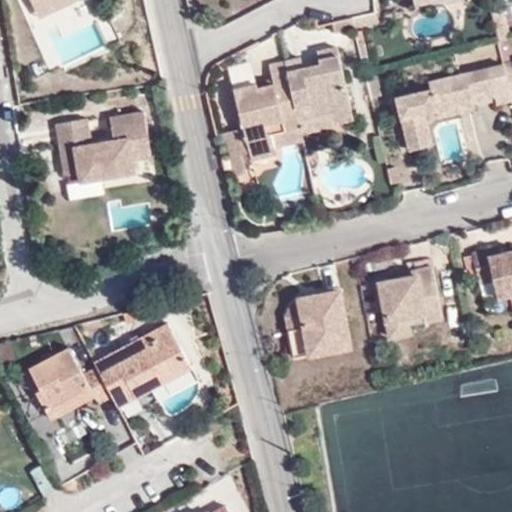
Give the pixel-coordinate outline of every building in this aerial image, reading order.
[(45,0),(34,5),(39,14),(72,0),(45,0)] [(493,13),(500,45),(511,41),(511,36),(506,11),(493,13)] [(333,110),(337,122),(356,118),(338,47),(319,50),(321,61),(304,64),(301,55),(284,59),(290,90),(277,92),(275,82),(258,86),(257,81),(234,88),(244,127),(250,151),(252,157),(274,151),(273,146),(271,133),(300,124),(299,117),(333,110)] [(290,90),(284,59),(272,62),(275,82),(277,92),(290,90)] [(511,63),(431,81),(432,89),(399,97),(410,152),(432,146),(426,113),(438,111),(439,119),(476,111),(475,102),(498,97),(499,104),(511,101),(511,63)] [(54,121),(63,173),(78,171),(80,178),(134,166),(132,155),(151,151),(146,128),(141,106),(108,113),(112,135),(90,140),(85,116),(54,121)] [(302,131),(337,122),(333,110),(299,117),(300,124),(302,131)] [(467,117),(474,159),(499,155),(492,113),(467,117)] [(273,146),(304,140),(302,131),(300,124),(271,133),(273,146)] [(241,154),(250,151),(244,127),(223,131),(233,174),(246,172),(241,154)] [(500,247),(474,254),(481,281),(495,278),(501,298),(511,295),(511,249),(501,252),(500,247)] [(446,322),(435,270),(402,278),(403,284),(382,288),(394,342),(414,337),(411,322),(425,318),(427,326),(446,322)] [(501,298),(495,278),(481,281),(489,314),(511,309),(511,295),(501,298)] [(296,359),(353,347),(341,289),(324,293),(324,295),(301,300),(292,309),(287,319),(296,359)] [(93,360),(108,388),(111,392),(144,375),(148,383),(186,364),(157,306),(84,345),(93,360)] [(94,396),(108,388),(93,360),(79,368),(66,347),(29,366),(40,387),(38,389),(42,399),(40,400),(44,409),(74,394),(76,398),(91,391),(94,396)] [(81,425),(58,434),(65,449),(87,440),(81,425)] [(218,511),(215,505),(221,501),(213,486),(187,500),(184,496),(156,511),(218,511)]
